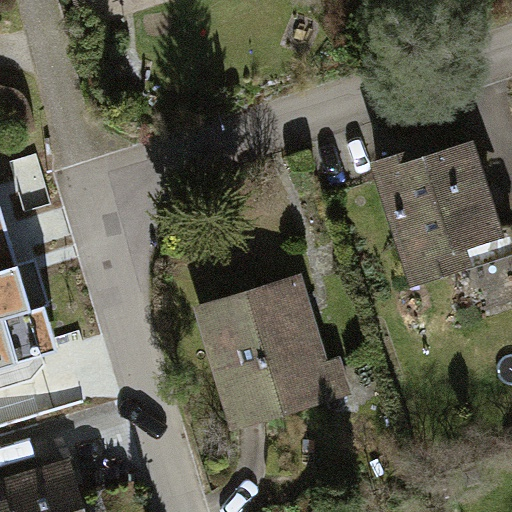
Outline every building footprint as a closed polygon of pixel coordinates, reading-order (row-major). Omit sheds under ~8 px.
[(377,165),(409,259),(492,231),(463,146),(416,162),(412,153),(377,165)] [(38,319),(57,314),(25,205),(7,211),(38,319)] [(0,231),(0,230),(0,386),(40,376),(0,231)] [(199,307),(232,422),(330,394),(296,279),(199,307)] [(82,511),(69,464),(0,484),(0,511),(82,511)]
